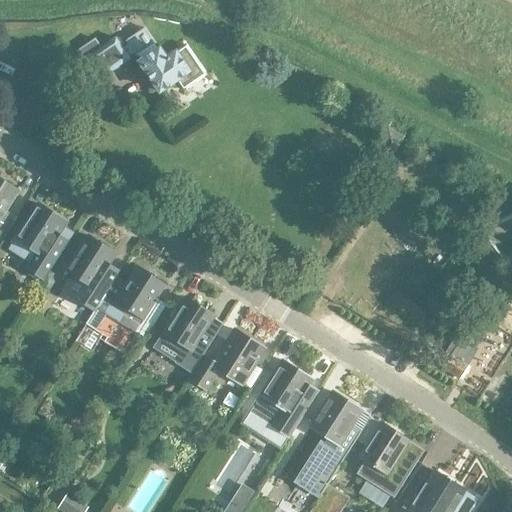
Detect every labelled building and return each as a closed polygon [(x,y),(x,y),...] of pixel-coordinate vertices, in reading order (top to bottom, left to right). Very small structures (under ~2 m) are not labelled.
[(95,39),(76,52),(87,66),(92,62),(103,78),(131,58),(129,55),(135,51),(137,55),(139,54),(142,60),(140,61),(159,91),(175,81),(181,92),(205,77),(186,46),(166,59),(160,49),(157,50),(153,44),(155,43),(145,28),(127,40),(129,43),(123,47),(116,37),(101,48),(95,39)] [(386,125),(369,152),(386,163),(403,135),(386,125)] [(332,137),(319,150),(337,169),(351,157),(332,137)] [(5,211),(17,191),(0,179),(0,236),(2,238),(15,218),(5,211)] [(484,194),(472,185),(459,203),(454,199),(441,216),(458,229),(484,194)] [(67,223),(38,204),(9,249),(31,263),(27,269),(44,280),(73,234),(63,228),(67,223)] [(94,311),(100,301),(116,276),(125,261),(115,255),(116,254),(87,235),(65,269),(73,273),(62,290),(94,311)] [(411,267),(416,255),(399,248),(394,260),(411,267)] [(126,282),(116,276),(100,301),(94,311),(74,342),(88,351),(94,350),(100,340),(123,354),(144,320),(166,286),(136,267),(126,282)] [(401,296),(394,290),(386,299),(394,305),(392,307),(414,325),(414,324),(422,330),(438,311),(431,305),(424,312),(403,294),(401,296)] [(202,356),(222,324),(213,318),(214,317),(185,298),(163,331),(191,350),(184,361),(194,368),(202,356)] [(472,354),(475,348),(466,342),(480,322),(470,316),(443,358),(437,353),(432,361),(460,379),(474,355),(472,354)] [(233,329),(213,361),(204,355),(189,379),(207,391),(220,371),(242,385),(242,384),(251,389),(263,371),(254,366),(265,350),(233,329)] [(271,377),(263,371),(251,389),(259,394),(250,409),(273,423),(270,427),(288,439),(319,391),(309,385),(312,380),(282,361),(271,377)] [(319,493),(369,416),(331,392),(309,425),(327,436),(299,480),(319,493)] [(365,461),(357,474),(394,497),(422,452),(409,443),(409,442),(379,423),(358,456),(365,461)] [(464,492),(433,472),(406,511),(469,511),(477,501),(463,493),(464,492)] [(342,511),(350,499),(328,485),(311,511),(342,511)] [(373,510),(375,511),(393,511),(394,511),(379,501),(373,510)]
